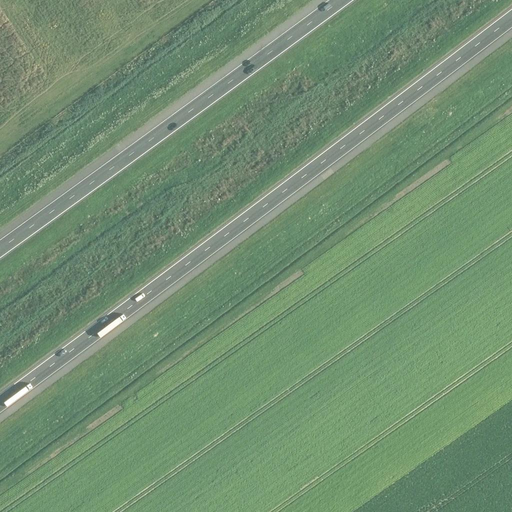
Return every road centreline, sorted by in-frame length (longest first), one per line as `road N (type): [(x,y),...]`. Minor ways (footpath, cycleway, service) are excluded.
road 1 (motorway): [(0,404),(511,19)]
road 2 (motorway): [(337,0),(0,246)]
